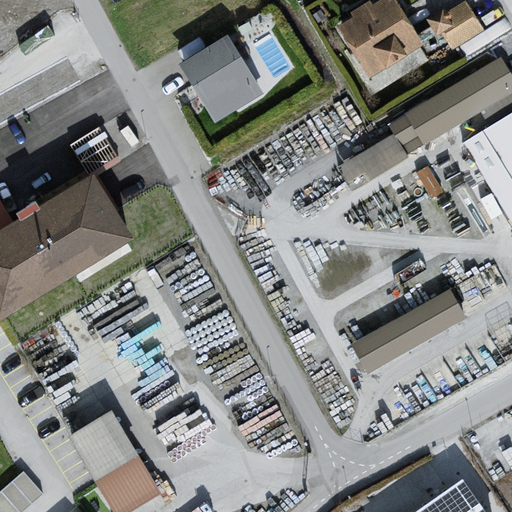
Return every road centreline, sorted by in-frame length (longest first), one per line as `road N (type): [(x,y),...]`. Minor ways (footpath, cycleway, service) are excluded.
road 1 (residential): [(85,0),(341,483)]
road 2 (residential): [(511,385),(341,483)]
road 3 (unknown): [(60,511),(77,481),(0,357)]
